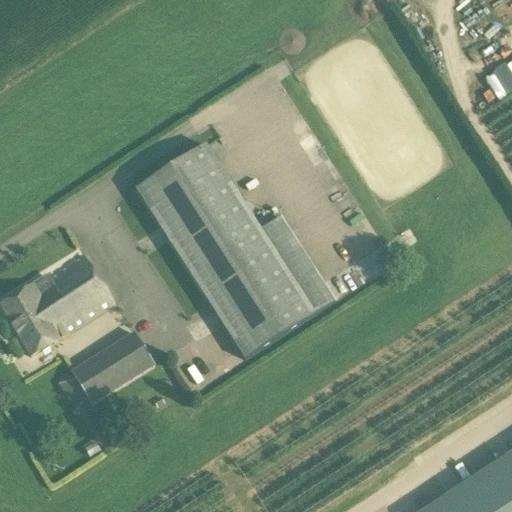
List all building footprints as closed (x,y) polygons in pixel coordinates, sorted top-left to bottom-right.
[(511,64),(487,80),(500,101),(511,94),(511,64)] [(203,146),(134,191),(243,360),(332,302),(277,217),(258,230),(203,146)] [(84,257),(51,278),(50,276),(0,307),(0,312),(29,360),(60,342),(57,337),(112,303),(84,257)] [(153,369),(131,336),(71,374),(92,407),(153,369)] [(511,511),(511,466),(444,511),(511,511)]
